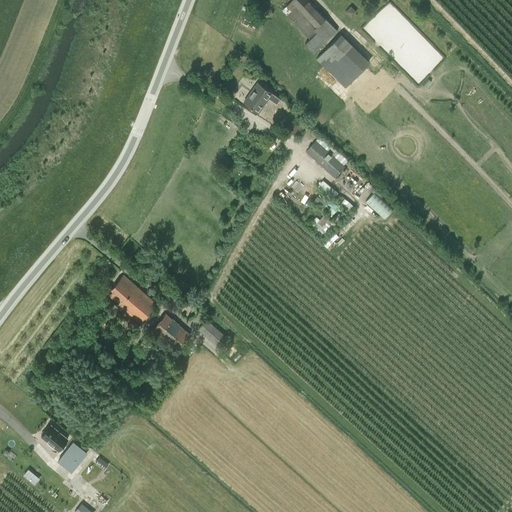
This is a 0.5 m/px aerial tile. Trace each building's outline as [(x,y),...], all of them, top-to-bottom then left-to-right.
[(306,0),(291,0),(282,9),(310,39),(304,44),(313,53),(336,31),(306,0)] [(340,36),(317,60),(345,87),(368,63),(340,36)] [(257,83),(244,102),(258,112),(268,98),(277,104),(280,99),(257,83)] [(296,138),(307,124),(302,121),(301,122),(300,121),(297,126),(292,122),(286,130),(296,138)] [(335,177),(344,167),(315,141),(306,151),(335,177)] [(375,191),(365,203),(383,220),(394,208),(375,191)] [(317,196),(314,200),(323,207),(326,204),(317,196)] [(316,222),(325,231),(333,223),(325,214),(316,222)] [(365,216),(355,225),(363,234),(373,225),(365,216)] [(335,232),(323,244),(327,247),(338,236),(335,232)] [(125,310),(141,290),(123,275),(106,294),(125,310)] [(139,322),(156,303),(141,290),(125,310),(139,322)] [(105,300),(99,306),(105,312),(111,306),(105,300)] [(177,350),(190,334),(165,314),(152,329),(177,350)] [(220,347),(228,338),(207,320),(198,329),(220,347)] [(128,343),(134,336),(128,331),(123,338),(128,343)] [(46,430),(41,436),(49,443),(58,450),(67,438),(51,424),(46,430)] [(64,455),(58,462),(69,470),(71,467),(74,469),(87,453),(74,443),(64,455)] [(122,481),(124,478),(113,469),(99,486),(110,496),(123,481),(122,481)] [(64,484),(54,475),(44,485),(63,503),(73,492),(64,484)]
